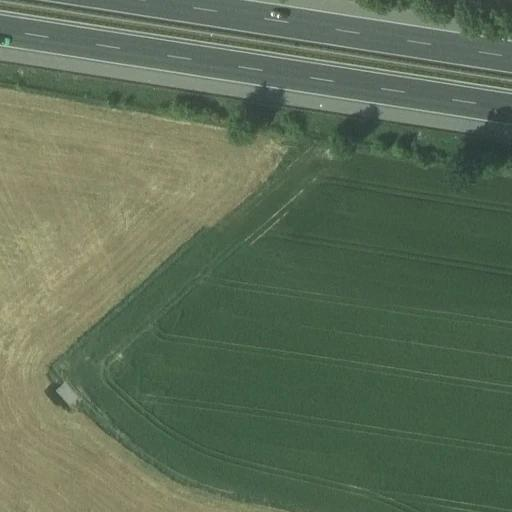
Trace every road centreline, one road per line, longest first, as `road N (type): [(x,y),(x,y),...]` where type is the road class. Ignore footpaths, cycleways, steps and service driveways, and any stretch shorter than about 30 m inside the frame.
road 1 (motorway): [(0,29),(511,109)]
road 2 (motorway): [(511,50),(183,0)]
road 3 (track): [(322,511),(223,487),(131,433),(62,362)]
